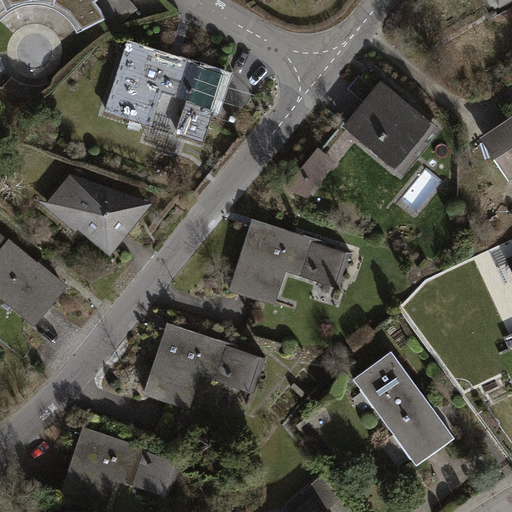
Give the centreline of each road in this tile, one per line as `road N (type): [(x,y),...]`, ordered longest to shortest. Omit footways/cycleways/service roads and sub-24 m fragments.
road 1 (residential): [(0,445),(66,384),(322,73)]
road 2 (residential): [(196,0),(322,73)]
